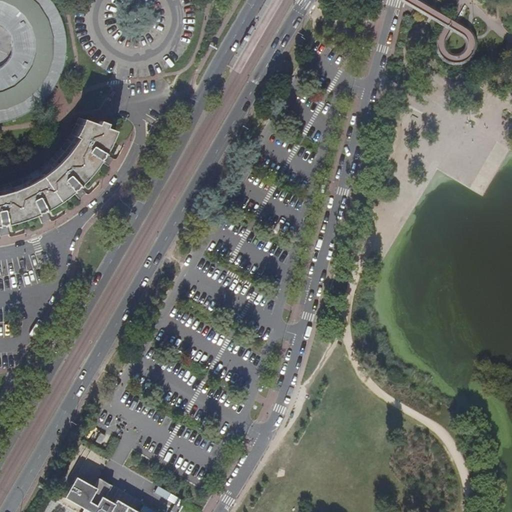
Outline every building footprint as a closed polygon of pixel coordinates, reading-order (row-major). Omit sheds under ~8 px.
[(0,0),(0,121),(2,121),(12,119),(21,115),(27,112),(40,103),(45,98),(50,92),(53,87),(58,79),(60,74),(64,63),(65,53),(66,46),(65,39),(64,32),(63,25),(60,16),(56,7),(51,1),(50,0),(0,0)] [(239,48),(243,50),(256,29),(252,26),(239,48)] [(82,114),(75,110),(74,112),(70,123),(67,129),(74,132),(76,128),(82,114)] [(0,221),(1,222),(8,220),(12,219),(23,215),(31,212),(38,209),(40,208),(47,204),(53,201),(63,194),(70,188),(74,184),(76,181),(79,178),(82,176),(88,168),(92,163),(96,157),(97,155),(100,151),(103,144),(109,132),(111,127),(111,125),(105,122),(96,119),(82,114),(76,128),(74,132),(73,134),(71,137),(69,140),(62,150),(56,156),(53,159),(50,162),(48,165),(40,171),(32,176),(29,178),(26,180),(21,182),(12,186),(4,188),(0,189),(0,221)] [(105,122),(107,117),(98,114),(96,119),(105,122)] [(71,137),(65,133),(61,139),(54,147),(51,151),(56,156),(62,150),(69,140),(71,137)] [(109,156),(100,151),(97,155),(96,157),(105,163),(109,156)] [(50,162),(45,157),(40,161),(32,167),(27,170),(32,176),(40,171),(48,165),(50,162)] [(26,180),(22,173),(14,177),(7,179),(0,181),(0,189),(4,188),(12,186),(21,182),(26,180)] [(87,186),(79,178),(76,181),(74,184),(82,191),(87,186)] [(51,213),(47,204),(40,208),(45,216),(51,213)] [(10,229),(8,220),(1,222),(3,230),(10,229)] [(105,436),(100,433),(96,441),(100,444),(105,436)] [(137,511),(116,500),(114,504),(94,492),(96,489),(75,477),(63,498),(88,511),(137,511)]
